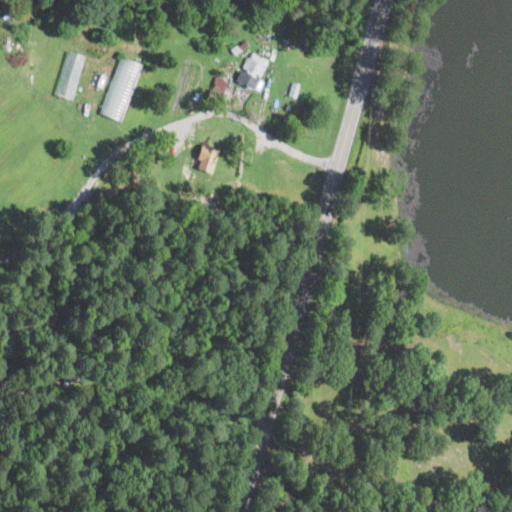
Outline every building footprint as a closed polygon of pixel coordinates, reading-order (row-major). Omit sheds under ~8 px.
[(249,44),(236,55),(235,56),(230,50),(232,49),(236,45),(238,47),(246,40),(249,44)] [(255,53),(255,54),(267,60),(260,76),(255,74),(254,76),(260,79),(259,80),(263,82),(259,91),(254,89),(254,90),(235,81),(240,70),(245,73),(246,70),(242,68),(246,58),(249,59),(251,53),(252,54),(253,52),(255,53)] [(142,63),(120,120),(100,113),(122,55),(142,63)] [(225,88),(229,89),(228,93),(231,94),(230,98),(232,98),(230,105),(221,103),(220,106),(207,102),(211,88),(212,89),(216,77),(227,80),(225,88)] [(299,85),(296,97),(289,96),(293,83),(299,85)] [(200,144),(217,150),(210,172),(196,167),(198,159),(195,158),(200,144)] [(22,370),(23,372),(23,376),(0,381),(0,360),(19,356),(22,370)] [(461,511),(451,511),(454,503),(464,506),(461,511)]
